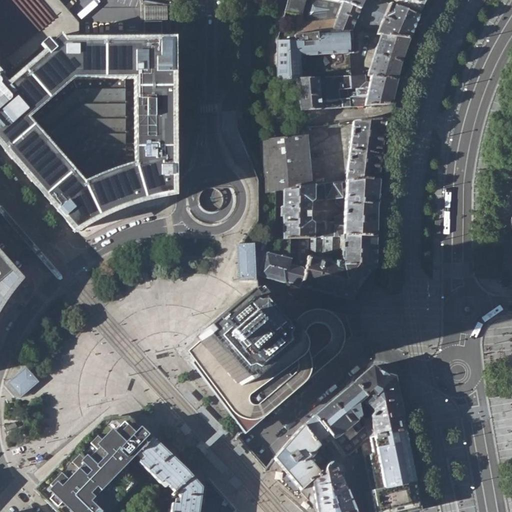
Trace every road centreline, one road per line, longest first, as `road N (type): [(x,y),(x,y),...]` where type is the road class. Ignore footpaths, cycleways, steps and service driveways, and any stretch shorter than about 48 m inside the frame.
road 1 (residential): [(511,7),(469,90),(453,150),(451,304)]
road 2 (residential): [(439,374),(377,350),(357,353),(242,460),(214,511)]
road 3 (residential): [(472,293),(466,207),(473,152),(511,46)]
road 4 (residential): [(502,511),(474,381)]
road 5 (residential): [(455,390),(482,511)]
road 6 (tertiary): [(79,261),(0,170)]
